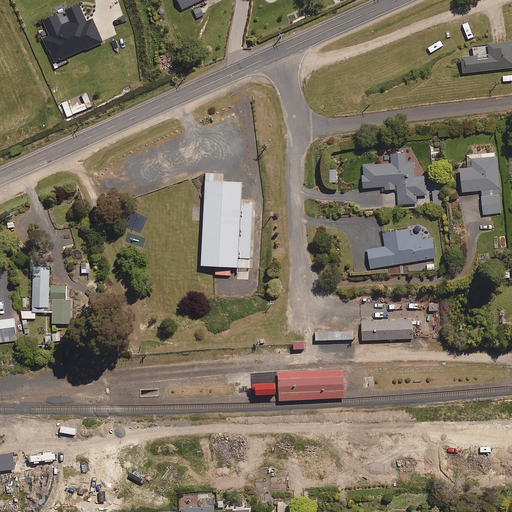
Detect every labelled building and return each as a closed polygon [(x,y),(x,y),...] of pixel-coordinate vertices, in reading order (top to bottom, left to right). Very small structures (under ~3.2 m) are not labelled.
[(128,9),(124,0),(116,0),(121,11),(128,9)] [(178,0),(183,9),(201,0),(178,0)] [(217,0),(213,0),(205,10),(212,16),(222,4),(217,0)] [(57,14),(42,21),(49,36),(42,39),(48,51),(49,50),(54,62),(85,48),(86,50),(104,42),(93,18),(87,21),(79,4),(65,10),(70,21),(62,25),(57,14)] [(130,16),(129,11),(115,15),(116,21),(130,16)] [(511,67),(511,41),(473,46),(474,56),(462,57),(464,73),(511,67)] [(502,213),(497,153),(495,153),(495,151),(468,153),(469,168),(460,169),(462,192),(481,190),(483,214),(502,213)] [(406,153),(392,154),(392,164),(363,165),(364,188),(385,187),(385,190),(398,189),(399,205),(417,204),(417,196),(427,195),(426,177),(415,177),(414,162),(406,163),(406,153)] [(213,173),(205,173),(201,265),(249,267),(252,200),(240,199),(241,180),(213,179),(213,173)] [(441,185),(433,185),(433,206),(446,206),(446,196),(441,196),(441,185)] [(410,236),(409,229),(383,233),(386,246),(367,249),(370,269),(436,258),(433,238),(423,240),(422,234),(410,236)] [(436,263),(426,263),(426,272),(436,272),(436,263)] [(26,312),(27,319),(35,318),(35,312),(53,313),(53,324),(71,324),(71,300),(66,300),(66,286),(49,286),(49,267),(33,267),(32,312),(26,312)] [(0,342),(16,340),(14,319),(0,320),(0,342)] [(412,320),(362,322),(363,340),(413,338),(412,320)] [(353,339),(353,331),(316,332),(316,341),(353,339)] [(344,397),(342,369),(277,372),(278,401),(344,397)] [(275,382),(253,383),(253,394),(276,394),(275,382)]
